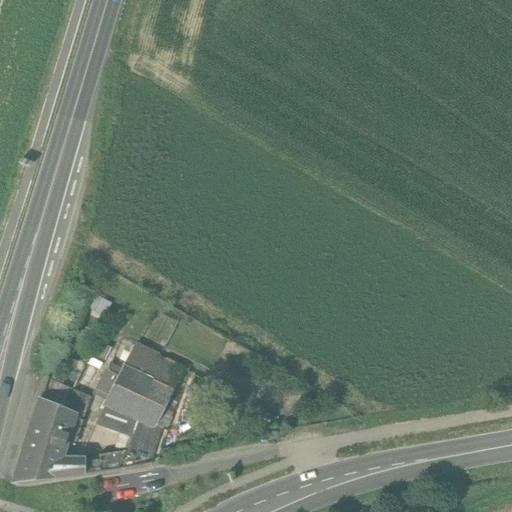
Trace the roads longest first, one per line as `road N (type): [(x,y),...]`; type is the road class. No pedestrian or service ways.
road 1 (primary): [(0,366),(106,0)]
road 2 (secondary): [(249,511),(327,482),(511,447)]
